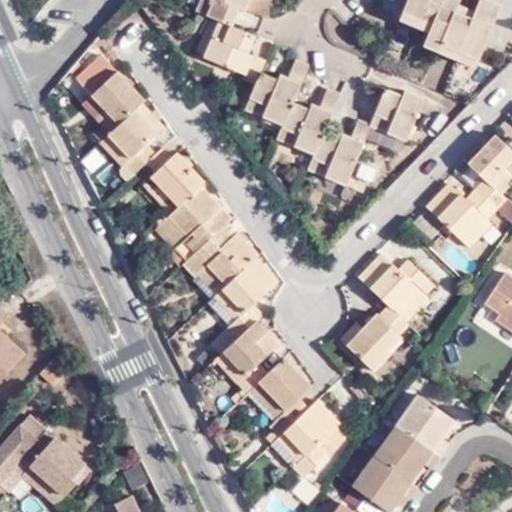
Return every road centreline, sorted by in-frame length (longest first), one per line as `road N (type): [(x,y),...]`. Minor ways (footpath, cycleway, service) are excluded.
road 1 (tertiary): [(151,372),(16,87)]
road 2 (tertiary): [(0,115),(123,386)]
road 3 (tertiary): [(219,511),(151,372)]
road 4 (tertiary): [(123,386),(186,511)]
road 5 (residential): [(112,0),(16,87)]
